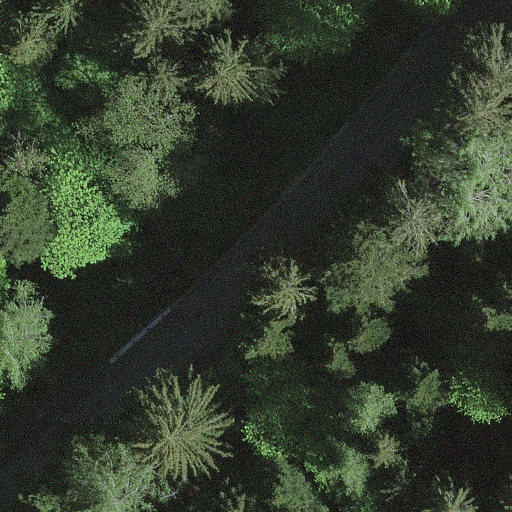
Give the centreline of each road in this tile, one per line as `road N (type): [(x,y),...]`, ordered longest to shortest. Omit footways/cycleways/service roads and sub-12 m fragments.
road 1 (tertiary): [(0,483),(68,415),(226,293),(448,47),(502,0)]
road 2 (track): [(169,511),(213,454),(295,413),(353,235),(463,77),(448,47)]
